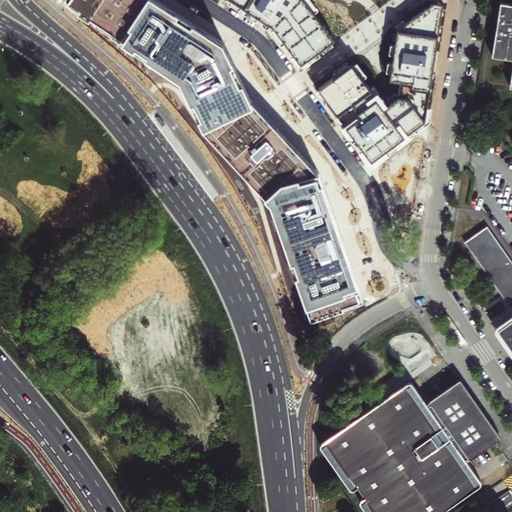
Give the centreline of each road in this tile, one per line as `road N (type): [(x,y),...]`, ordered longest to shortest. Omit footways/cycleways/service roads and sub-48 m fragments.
road 1 (residential): [(199,0),(264,45),(368,190),(387,246),(416,272)]
road 2 (primary): [(209,232),(134,110),(20,0)]
road 3 (trunk): [(209,232),(102,103),(0,24)]
road 4 (trunk): [(284,511),(261,342),(209,232)]
road 5 (residential): [(426,272),(470,0)]
road 6 (trunk): [(296,511),(300,423),(317,372),(351,331),(416,290)]
road 7 (trunk): [(0,368),(106,511)]
road 8 (residential): [(511,397),(431,287)]
